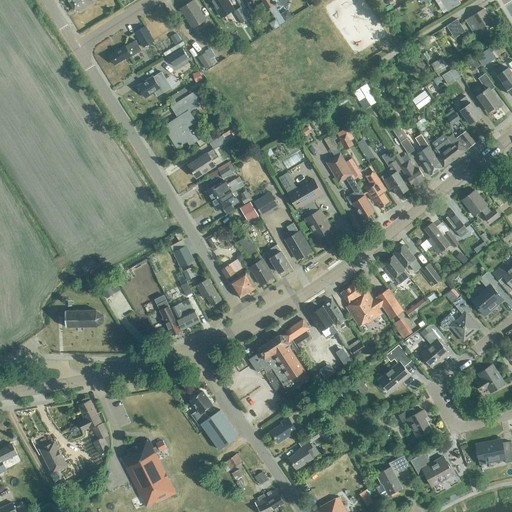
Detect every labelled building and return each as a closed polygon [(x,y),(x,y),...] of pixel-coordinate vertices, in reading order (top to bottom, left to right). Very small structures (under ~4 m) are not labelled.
[(80,10),(92,2),(91,0),(68,0),(75,10),(78,8),(80,10)] [(192,27),(205,19),(193,0),(181,8),(192,27)] [(228,0),(210,0),(218,11),(221,17),(234,9),(230,3),(228,0)] [(236,0),(240,7),(233,11),(241,23),(251,16),(244,4),(245,4),(243,1),(245,0),(236,0)] [(261,0),(267,8),(274,4),(271,0),(261,0)] [(461,3),(458,0),(440,0),(448,11),(461,3)] [(481,32),(494,24),(484,8),(471,16),(466,20),(473,32),(478,28),(481,32)] [(457,19),(448,24),(451,30),(460,24),(457,19)] [(143,47),(153,40),(145,26),(134,32),(143,47)] [(176,33),(170,37),(175,44),(181,41),(176,33)] [(125,46),(124,45),(115,51),(115,52),(109,55),(114,64),(125,58),(125,59),(131,56),(141,50),(135,40),(125,46)] [(215,47),(211,50),(217,58),(221,56),(215,47)] [(174,66),(188,58),(182,48),(168,56),(174,66)] [(489,48),(481,53),(477,57),(482,65),(487,62),(494,57),(489,48)] [(206,69),(216,62),(211,54),(208,56),(205,52),(199,56),(206,69)] [(464,61),(471,71),(479,66),(472,56),(464,61)] [(431,64),(436,73),(437,75),(446,69),(445,68),(448,66),(442,57),(431,64)] [(448,85),(460,78),(454,67),(442,75),(448,85)] [(503,83),(503,84),(511,95),(511,93),(511,72),(508,67),(497,75),(503,83)] [(171,87),(165,79),(161,72),(153,77),(152,76),(138,85),(145,97),(154,92),(157,96),(171,87)] [(488,111),(500,103),(490,90),(495,87),(485,73),(478,78),(486,89),(477,96),(488,111)] [(372,105),(377,102),(365,84),(355,91),(361,100),(367,96),(372,105)] [(199,105),(196,100),(201,97),(196,90),(191,93),(172,105),(179,116),(164,126),(177,147),(187,141),(190,145),(198,140),(191,129),(189,131),(186,127),(195,122),(188,111),(199,105)] [(424,90),(411,100),(418,109),(430,99),(424,90)] [(470,124),(481,116),(471,102),(470,103),(466,96),(460,100),(465,107),(460,110),(470,124)] [(452,124),(459,118),(455,112),(447,118),(452,124)] [(307,127),(298,133),(301,138),(310,132),(307,127)] [(337,136),(345,150),(354,145),(351,140),(354,138),(349,130),(337,136)] [(469,147),(475,143),(465,131),(455,138),(454,137),(456,136),(454,134),(453,135),(452,135),(435,147),(440,154),(436,157),(444,167),(466,150),(461,144),(465,141),(469,147)] [(415,137),(418,142),(422,149),(416,153),(430,175),(443,167),(428,145),(421,134),(415,137)] [(222,135),(211,141),(215,147),(226,141),(222,135)] [(364,138),(358,142),(370,162),(376,158),(364,138)] [(414,149),(406,138),(400,142),(408,154),(414,149)] [(212,160),(219,156),(213,148),(188,164),(196,177),(215,165),(212,160)] [(270,149),(264,153),(266,158),(273,154),(270,149)] [(412,186),(425,178),(418,168),(415,170),(408,160),(404,162),(397,153),(393,156),(412,186)] [(340,154),(326,162),(339,182),(345,178),(351,175),(351,174),(350,172),(348,168),(345,162),(340,154)] [(352,158),(345,162),(348,168),(350,172),(357,168),(352,158)] [(376,158),(370,162),(377,172),(383,168),(377,158),(376,158)] [(408,189),(400,176),(397,171),(400,169),(395,160),(388,165),(391,170),(381,176),(383,180),(390,190),(393,187),(398,195),(408,189)] [(222,177),(231,172),(227,167),(219,172),(222,177)] [(365,173),(369,181),(362,185),(371,199),(373,198),(379,208),(389,202),(383,192),(386,190),(378,176),(377,176),(373,169),(365,173)] [(351,175),(345,178),(354,192),(346,196),(351,204),(352,203),(362,218),(374,211),(364,195),(360,188),(359,189),(351,175)] [(211,200),(238,183),(235,178),(227,184),(224,179),(218,183),(217,183),(205,191),(211,200)] [(331,229),(320,210),(318,210),(312,200),(322,194),(313,179),(288,193),(297,209),(300,207),(307,217),(305,218),(317,238),(322,235),(322,234),(331,229)] [(238,183),(211,200),(217,209),(229,201),(235,197),(232,193),(241,187),(238,183)] [(489,223),(499,215),(494,209),(491,211),(486,205),(475,190),(462,199),(474,215),(481,209),(485,216),(489,223)] [(270,191),(253,201),(262,215),(279,205),(270,191)] [(253,209),(244,214),(248,221),(258,216),(253,209)] [(450,209),(443,214),(456,230),(461,237),(463,235),(468,231),(465,227),(450,209)] [(297,259),(311,251),(299,231),(298,231),(293,222),(286,226),(292,235),(285,239),(297,259)] [(432,222),(424,229),(430,237),(428,239),(431,244),(437,252),(448,243),(443,236),(443,235),(432,222)] [(485,237),(492,237),(493,229),(485,228),(485,237)] [(454,247),(459,244),(449,231),(444,234),(454,247)] [(245,251),(254,245),(247,235),(238,241),(245,251)] [(279,272),(290,265),(281,251),(280,251),(276,244),(270,248),(274,255),(270,258),(279,272)] [(187,245),(173,252),(180,267),(194,260),(187,245)] [(257,250),(254,245),(245,251),(248,256),(257,250)] [(403,245),(393,253),(394,254),(399,260),(398,262),(403,268),(404,267),(408,263),(415,271),(420,267),(414,259),(403,245)] [(456,257),(465,264),(468,258),(460,252),(456,257)] [(393,255),(383,263),(394,277),(399,284),(409,276),(404,269),(403,268),(398,262),(399,260),(394,254),(393,255)] [(260,284),(273,276),(262,258),(249,266),(260,284)] [(440,278),(429,263),(422,268),(434,283),(440,278)] [(239,298),(255,288),(246,272),(239,277),(236,272),(234,273),(229,264),(221,269),(239,298)] [(511,266),(507,271),(502,265),(493,273),(502,283),(506,280),(511,286),(511,266)] [(187,280),(194,276),(190,267),(183,271),(187,280)] [(503,301),(503,300),(492,287),(497,282),(488,271),(479,278),(487,287),(472,299),(470,296),(469,297),(485,316),(485,315),(502,300),(503,301)] [(211,305),(220,300),(207,278),(196,285),(204,298),(206,296),(211,305)] [(397,295),(401,291),(394,281),(389,285),(397,295)] [(186,296),(192,293),(187,282),(181,285),(186,296)] [(341,293),(349,304),(345,306),(359,326),(366,322),(367,323),(382,313),(378,308),(382,305),(391,318),(403,310),(389,288),(376,297),(377,298),(373,300),(367,291),(362,294),(354,283),(341,293)] [(171,334),(180,330),(167,303),(171,301),(167,293),(156,298),(162,309),(160,310),(163,317),(162,318),(163,322),(165,321),(171,334)] [(463,340),(478,327),(467,314),(472,309),(460,296),(453,303),(463,314),(456,321),(450,314),(443,320),(441,322),(441,325),(442,327),(444,328),(447,328),(449,327),(451,326),(463,340)] [(178,304),(171,307),(182,329),(189,326),(200,321),(192,304),(189,299),(178,304)] [(336,325),(345,319),(332,299),(323,305),(336,325)] [(412,306),(405,311),(410,317),(417,312),(412,306)] [(321,307),(310,314),(321,330),(325,337),(331,333),(332,335),(337,331),(331,323),(332,323),(321,307)] [(96,326),(104,321),(103,314),(96,309),(65,310),(65,319),(66,327),(96,326)] [(416,314),(420,319),(427,314),(423,309),(416,314)] [(408,333),(416,326),(405,313),(397,320),(408,333)] [(276,391),(284,386),(288,392),(309,378),(304,369),(303,370),(290,350),(293,348),(297,353),(300,351),(292,339),(299,334),(309,328),(303,319),(290,327),(283,335),(279,334),(269,341),(268,340),(265,339),(264,342),(265,343),(257,348),(259,352),(249,359),(258,372),(263,368),(266,372),(264,373),(271,383),(276,391)] [(432,367),(448,353),(440,343),(445,338),(435,326),(428,332),(435,341),(420,353),(432,367)] [(300,347),(311,339),(306,332),(295,340),(300,347)] [(356,356),(366,349),(360,339),(349,345),(356,356)] [(402,368),(408,363),(411,360),(399,346),(397,347),(389,354),(387,356),(390,361),(394,358),(398,363),(379,378),(390,391),(409,376),(402,368)] [(491,365),(479,373),(483,379),(477,382),(482,390),(488,386),(491,391),(503,383),(491,365)] [(219,449),(238,435),(220,409),(209,417),(204,410),(212,404),(202,391),(190,399),(191,400),(190,401),(193,405),(194,404),(198,409),(191,414),(198,425),(200,423),(219,449)] [(97,413),(90,399),(78,406),(84,419),(79,422),(83,430),(101,421),(97,413)] [(294,413),(304,407),(300,401),(290,407),(294,413)] [(417,437),(431,429),(424,417),(427,416),(423,409),(416,414),(412,407),(398,415),(402,422),(407,419),(417,437)] [(278,442),(296,430),(288,417),(281,422),(282,423),(270,431),(278,442)] [(108,434),(102,423),(93,428),(98,439),(93,441),(99,453),(109,448),(103,437),(108,434)] [(311,442),(319,436),(316,430),(307,436),(311,442)] [(155,452),(166,447),(162,440),(156,443),(157,445),(153,447),(148,439),(127,450),(128,453),(121,457),(145,505),(155,500),(156,502),(175,492),(155,452)] [(505,463),(511,461),(511,458),(510,441),(502,442),(501,439),(476,444),(480,463),(504,458),(505,463)] [(309,442),(304,445),(297,450),(298,451),(288,458),(296,469),(313,458),(320,453),(314,444),(312,446),(309,442)] [(2,461),(17,453),(12,443),(0,449),(0,471),(6,469),(2,461)] [(67,466),(56,444),(41,451),(52,473),(67,466)] [(231,469),(242,461),(236,453),(225,461),(231,469)] [(424,453),(411,460),(421,476),(425,474),(432,485),(453,474),(446,461),(443,456),(437,459),(430,463),(424,453)] [(390,466),(376,474),(381,484),(376,486),(382,498),(388,495),(402,488),(394,473),(399,470),(394,460),(388,462),(390,466)] [(265,496),(273,509),(283,503),(275,489),(271,492),(269,490),(266,493),(267,494),(265,496)] [(267,511),(273,509),(265,496),(264,494),(258,498),(259,499),(254,502),(257,506),(260,511),(267,511)] [(347,511),(338,496),(312,510),(313,511),(347,511)] [(16,511),(14,506),(12,502),(0,507),(0,511),(16,511)] [(22,502),(14,506),(16,511),(26,511),(27,511),(22,502)]
